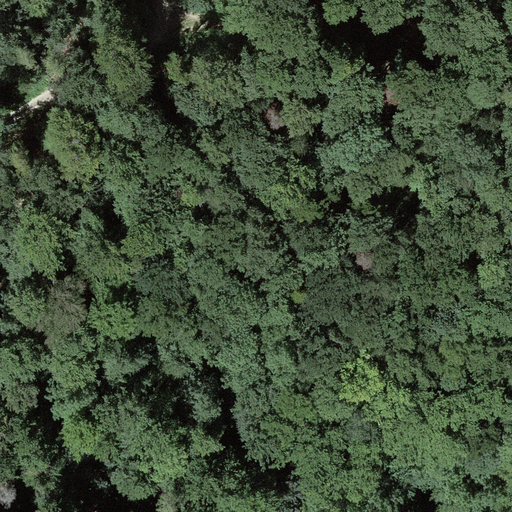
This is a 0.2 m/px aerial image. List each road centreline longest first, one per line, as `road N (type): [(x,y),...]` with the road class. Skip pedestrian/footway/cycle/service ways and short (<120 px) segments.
road 1 (track): [(96,511),(206,465),(511,377)]
road 2 (track): [(168,0),(238,18),(359,11),(511,25)]
road 3 (track): [(0,114),(179,7)]
